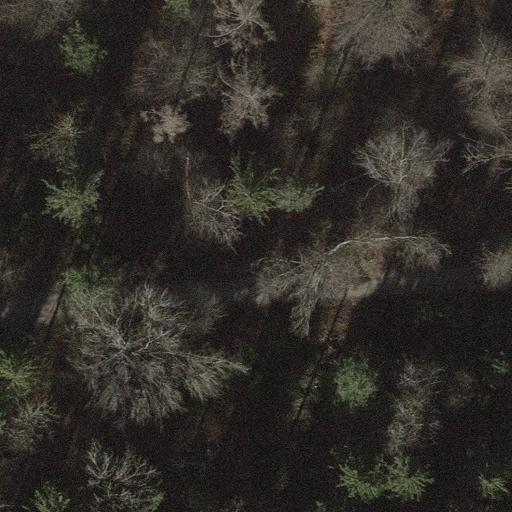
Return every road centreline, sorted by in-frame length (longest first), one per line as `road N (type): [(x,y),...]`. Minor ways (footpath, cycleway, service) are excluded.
road 1 (track): [(189,293),(511,272)]
road 2 (track): [(189,293),(0,308)]
